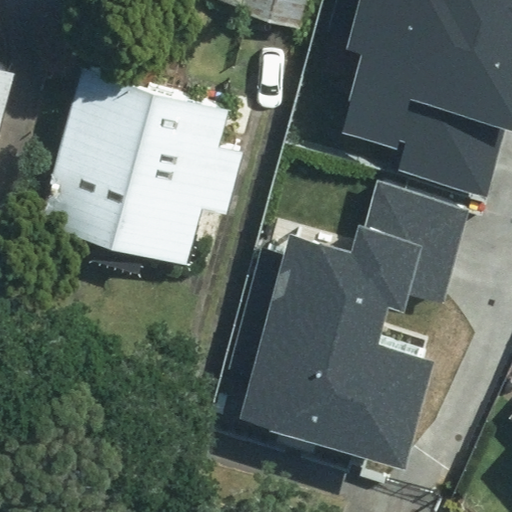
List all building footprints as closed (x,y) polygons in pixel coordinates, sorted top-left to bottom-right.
[(301,0),(214,0),(214,15),(301,18),(301,0)] [(402,124),(396,148),(496,173),(511,107),(511,0),(338,0),(337,7),(369,15),(345,111),(402,124)] [(187,261),(204,203),(219,208),(236,150),(221,146),(232,110),(80,66),(35,217),(187,261)] [(0,122),(15,72),(0,67),(0,122)] [(259,352),(251,385),(412,428),(439,327),(388,313),(398,276),(452,290),(480,184),(375,157),(359,217),(301,202),(295,224),(274,219),(240,347),(259,352)]
